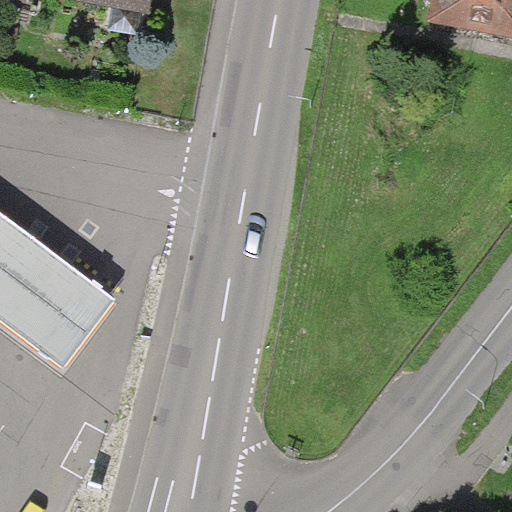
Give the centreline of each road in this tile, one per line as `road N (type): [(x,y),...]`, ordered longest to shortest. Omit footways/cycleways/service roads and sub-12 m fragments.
road 1 (primary): [(180,511),(285,0)]
road 2 (residential): [(511,306),(364,483),(324,511)]
